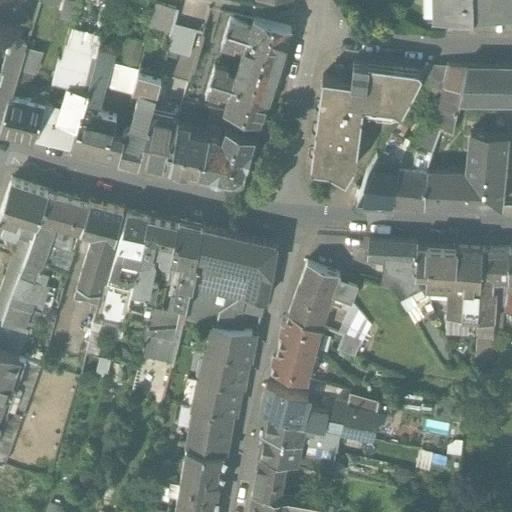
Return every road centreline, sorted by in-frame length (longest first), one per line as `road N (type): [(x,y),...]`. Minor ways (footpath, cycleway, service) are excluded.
road 1 (residential): [(290,211),(232,511)]
road 2 (residential): [(290,211),(0,151)]
road 3 (residential): [(511,224),(290,211)]
road 4 (residential): [(317,28),(358,39),(511,47)]
road 5 (residential): [(290,211),(317,28)]
